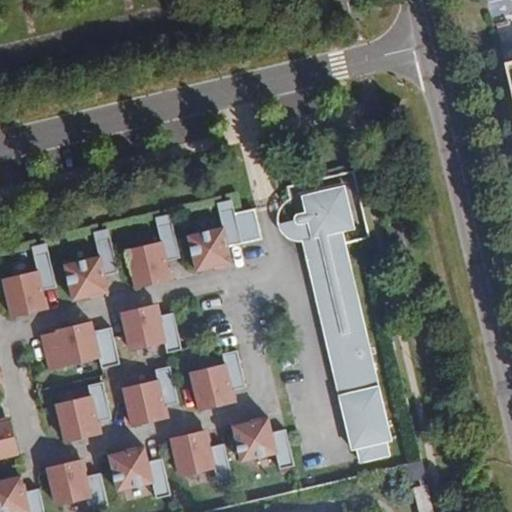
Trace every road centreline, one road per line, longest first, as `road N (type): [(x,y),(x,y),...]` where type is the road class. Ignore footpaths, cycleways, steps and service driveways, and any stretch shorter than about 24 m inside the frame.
road 1 (unknown): [(232,284),(38,327),(16,339),(8,364),(25,451),(42,469),(240,423),(259,402),(258,380)]
road 2 (residential): [(0,146),(423,45)]
road 3 (secondary): [(511,422),(423,45)]
road 4 (unknown): [(283,272),(339,475)]
road 5 (unknown): [(232,90),(283,272)]
